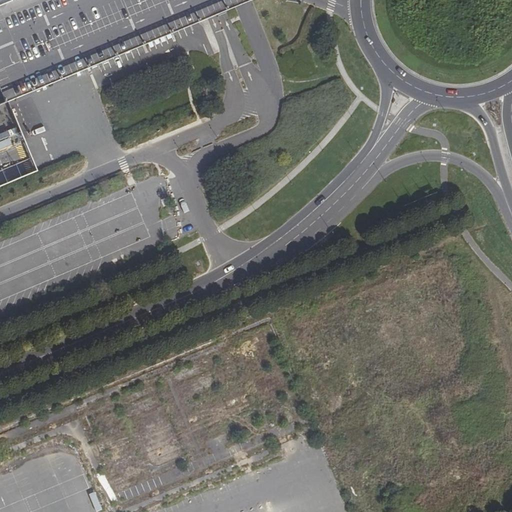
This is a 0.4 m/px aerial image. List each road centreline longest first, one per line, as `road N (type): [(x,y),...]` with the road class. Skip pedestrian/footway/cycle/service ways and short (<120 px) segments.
road 1 (unclassified): [(0,374),(211,284),(253,258)]
road 2 (unclassified): [(388,70),(375,137),(253,258)]
road 3 (unclassified): [(333,205),(400,161),(428,155),(457,160),(486,178),(511,224)]
road 4 (unknown): [(73,8),(111,73),(202,33),(189,0)]
road 5 (unclassified): [(333,205),(412,110),(438,96)]
